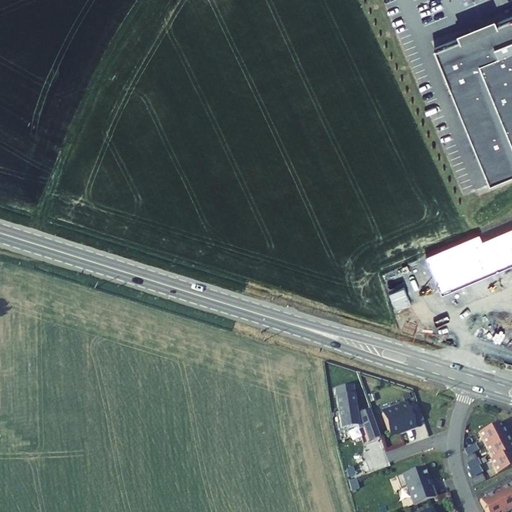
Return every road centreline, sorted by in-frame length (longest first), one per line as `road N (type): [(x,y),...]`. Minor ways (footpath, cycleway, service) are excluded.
road 1 (primary): [(0,233),(268,317)]
road 2 (primary): [(268,317),(466,387)]
road 3 (primary): [(470,370),(268,317)]
road 4 (unknown): [(405,0),(478,181)]
road 5 (residential): [(466,387),(453,456),(473,511)]
